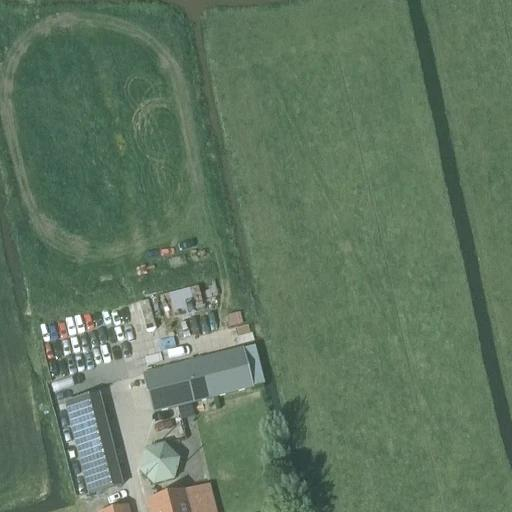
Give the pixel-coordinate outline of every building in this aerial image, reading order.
[(162,294),(166,319),(204,312),(200,288),(162,294)] [(153,416),(250,391),(240,352),(143,377),(153,416)] [(98,396),(63,405),(87,496),(122,487),(98,396)] [(174,483),(179,462),(164,447),(144,453),(138,474),(154,489),(174,483)] [(214,511),(208,488),(147,504),(149,511),(214,511)] [(94,511),(128,511),(122,489),(91,497),(94,511)]
